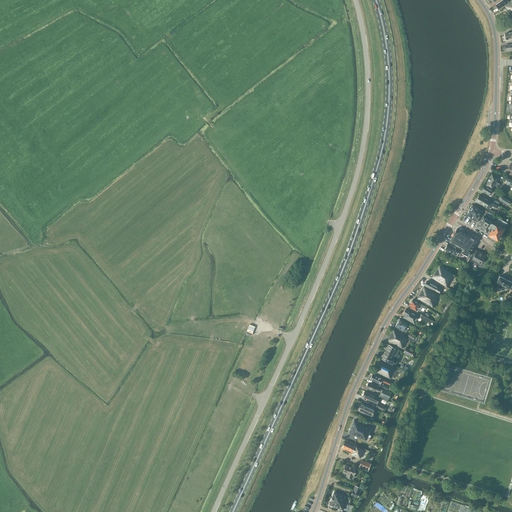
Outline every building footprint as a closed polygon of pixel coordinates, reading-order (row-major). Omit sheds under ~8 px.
[(502,0),(496,5),(498,9),(499,8),(500,9),(506,5),(505,4),(509,2),(507,0),(502,0)] [(485,185),(492,189),(494,185),(497,187),(499,184),(496,182),(498,178),(492,174),(485,185)] [(482,191),(492,197),(495,192),(485,186),(482,191)] [(482,206),(488,209),(490,205),(496,208),(498,205),(479,195),(475,202),(482,206)] [(510,200),(502,196),(499,201),(507,205),(510,200)] [(468,212),(466,216),(474,221),(476,222),(480,217),(483,212),(473,205),(469,210),(468,212)] [(507,223),(499,218),(497,221),(496,220),(494,223),(493,222),(483,216),(477,226),(486,232),(487,232),(488,233),(487,234),(489,235),(497,240),(507,223)] [(469,237),(456,229),(452,236),(449,242),(457,246),(457,247),(463,249),(461,252),(468,256),(470,252),(469,252),(476,240),(469,237)] [(445,250),(457,255),(460,249),(448,243),(445,250)] [(470,257),(473,258),(472,259),(479,262),(478,263),(479,263),(480,263),(481,264),(486,255),(482,253),(483,252),(482,253),(477,251),(477,250),(477,251),(474,250),(470,257)] [(432,278),(447,287),(454,275),(440,266),(432,278)] [(511,282),(499,276),(496,283),(500,284),(498,288),(503,291),(505,287),(509,289),(511,286),(511,287),(511,282)] [(424,286),(440,294),(441,292),(436,289),(437,287),(427,281),(424,286)] [(417,299),(433,308),(440,295),(424,286),(417,299),(417,300),(417,299)] [(412,300),(411,300),(410,302),(411,303),(409,305),(411,306),(410,308),(416,311),(417,310),(420,311),(421,310),(423,306),(420,304),(413,300),(412,300)] [(407,310),(405,309),(403,313),(405,315),(403,317),(414,324),(418,316),(408,310),(407,310)] [(395,327),(406,333),(407,331),(404,329),(407,323),(400,319),(399,320),(398,320),(397,322),(398,323),(395,327)] [(394,330),(388,341),(402,349),(408,337),(394,330)] [(400,356),(400,355),(397,354),(399,350),(389,345),(382,359),(382,360),(386,362),(392,365),(393,363),(395,364),(396,364),(395,363),(397,360),(399,356),(400,356)] [(382,360),(380,359),(374,371),(390,379),(395,370),(394,370),(396,367),(392,365),(386,362),(382,360)] [(384,382),(385,380),(373,374),(370,380),(380,384),(381,381),(384,382)] [(380,395),(389,399),(391,393),(369,383),(366,388),(374,392),(375,389),(381,392),(380,395)] [(380,398),(365,392),(362,397),(377,403),(380,398)] [(365,413),(371,416),(375,409),(361,403),(358,409),(365,412),(365,413)] [(362,425),(360,424),(360,423),(354,421),(354,420),(353,421),(354,421),(349,433),(348,433),(349,433),(355,436),(355,435),(357,436),(357,437),(366,441),(372,427),(363,423),(362,425)] [(364,450),(345,442),(342,448),(352,452),(351,455),(360,459),(364,450)] [(371,464),(362,460),(359,467),(368,471),(371,464)] [(346,477),(353,479),(353,476),(355,476),(357,469),(345,465),(343,472),(347,474),(346,477)] [(348,497),(334,492),(329,505),(343,510),(348,497)]
